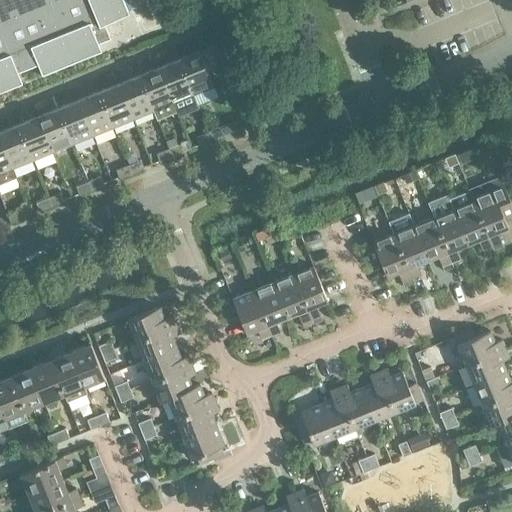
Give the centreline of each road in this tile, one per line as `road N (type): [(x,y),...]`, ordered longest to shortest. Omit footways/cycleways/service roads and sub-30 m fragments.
road 1 (residential): [(250,382),(372,327),(420,328),(511,295)]
road 2 (tertiary): [(157,195),(382,104)]
road 3 (tertiary): [(0,259),(157,195)]
road 4 (residential): [(204,500),(212,483),(273,440),(250,382)]
road 5 (tertiary): [(382,104),(511,49)]
